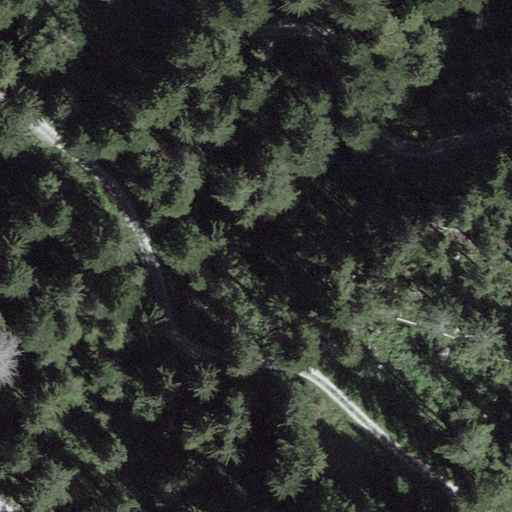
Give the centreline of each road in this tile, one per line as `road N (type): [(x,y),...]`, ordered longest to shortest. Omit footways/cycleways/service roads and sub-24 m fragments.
road 1 (track): [(0,86),(79,147),(140,221),(168,328),(196,356),(281,363),(319,376),(478,511)]
road 2 (track): [(511,126),(428,151),(389,143),(345,49),(303,26),(238,29),(158,0)]
